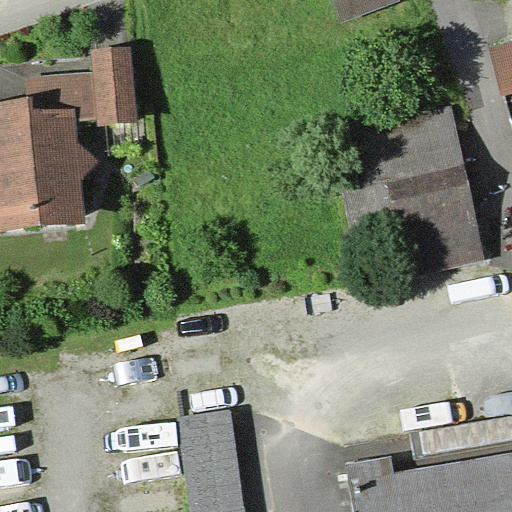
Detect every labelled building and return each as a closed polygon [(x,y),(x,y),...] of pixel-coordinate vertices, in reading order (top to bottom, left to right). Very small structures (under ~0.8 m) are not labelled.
[(390,2),(389,0),(328,0),(337,23),(390,2)] [(24,90),(26,117),(0,119),(0,230),(72,224),(69,192),(86,170),(67,156),(65,125),(127,120),(122,63),(92,65),(93,84),(24,90)] [(401,235),(460,221),(437,119),(326,141),(345,234),(398,222),(401,235)] [(236,511),(224,421),(176,428),(187,511),(236,511)] [(502,423),(382,444),(386,468),(506,447),(502,423)] [(386,470),(343,478),(348,511),(511,511),(511,466),(389,488),(386,470)]
